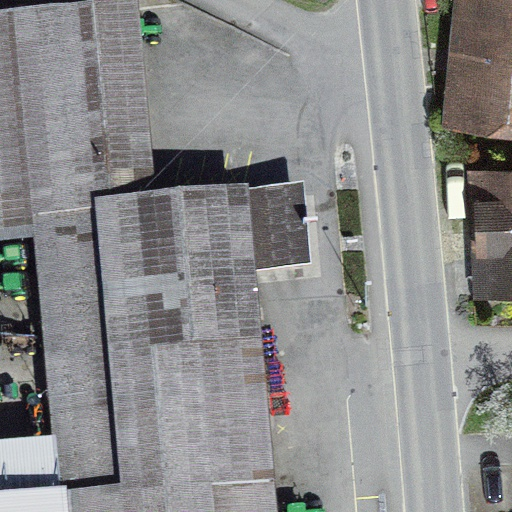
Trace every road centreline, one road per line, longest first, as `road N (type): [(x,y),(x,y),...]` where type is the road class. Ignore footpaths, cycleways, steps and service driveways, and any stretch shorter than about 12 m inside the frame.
road 1 (tertiary): [(392,71),(417,354)]
road 2 (residential): [(392,71),(236,0)]
road 3 (tertiary): [(417,354),(430,511)]
